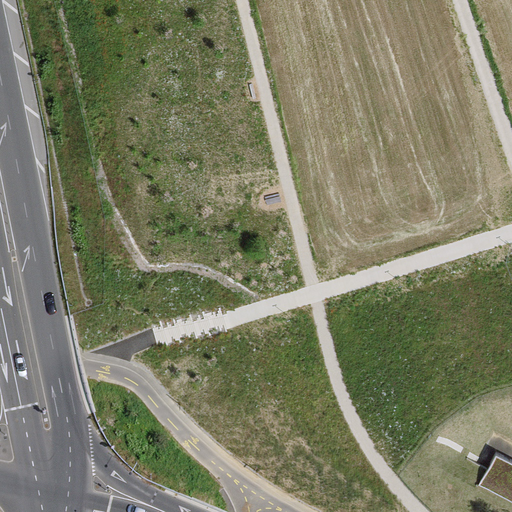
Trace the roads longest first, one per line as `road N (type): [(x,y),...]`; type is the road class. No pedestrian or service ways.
road 1 (motorway): [(101,0),(258,511)]
road 2 (motorway): [(511,457),(374,0)]
road 3 (motorway): [(69,425),(0,64)]
road 4 (motorway): [(0,312),(50,491)]
road 5 (motorway): [(166,511),(69,425)]
